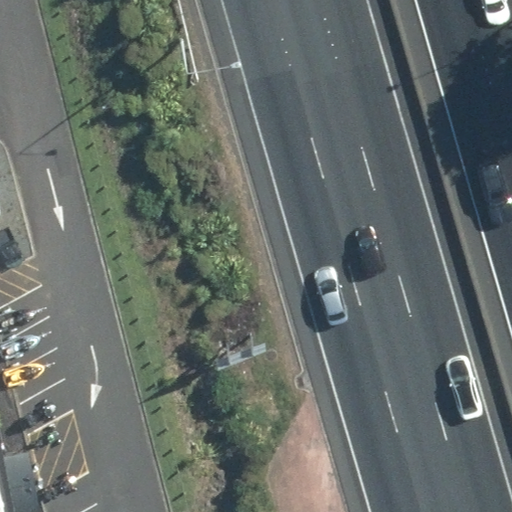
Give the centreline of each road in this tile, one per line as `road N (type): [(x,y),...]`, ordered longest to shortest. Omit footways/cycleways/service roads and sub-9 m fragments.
road 1 (motorway): [(468,511),(320,0)]
road 2 (motorway): [(464,0),(511,164)]
